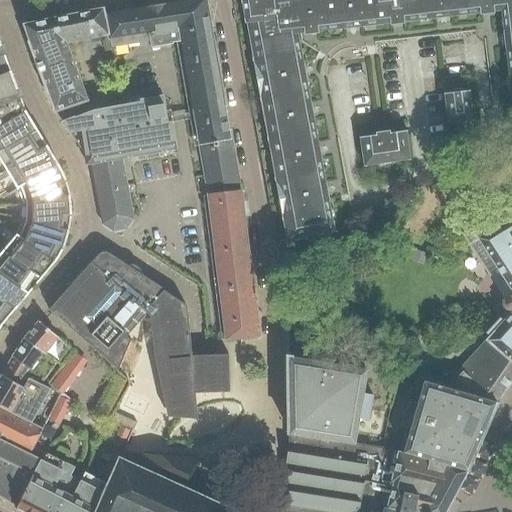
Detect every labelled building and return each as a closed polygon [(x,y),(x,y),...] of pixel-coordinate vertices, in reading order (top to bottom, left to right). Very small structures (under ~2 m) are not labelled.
[(104,9),(103,9),(110,40),(112,40),(115,54),(116,54),(132,52),(129,37),(134,37),(137,48),(151,46),(151,47),(151,48),(153,48),(154,49),(170,46),(170,45),(172,45),(172,43),(180,42),(184,68),(197,145),(199,145),(200,145),(209,195),(208,195),(226,339),(226,340),(258,336),(259,336),(244,218),(241,196),(241,191),(241,190),(206,0),(187,0),(106,13),(105,8),(104,9)] [(289,240),(324,233),(332,232),(334,232),(297,34),(460,16),(500,11),(511,106),(511,0),(242,0),(242,2),(243,2),(246,19),(246,22),(247,22),(247,24),(248,24),(254,56),(253,56),(254,58),(253,58),(254,61),(254,62),(255,62),(261,96),(261,98),(260,98),(261,101),(262,102),(268,136),(268,138),(268,141),(269,140),(269,142),(270,142),(276,176),(275,176),(276,178),(275,178),(276,180),(277,182),(283,216),(283,218),(283,220),(284,220),(284,222),(287,238),(287,239),(287,241),(289,240)] [(29,41),(40,73),(48,94),(49,94),(55,111),(56,111),(87,100),(67,44),(107,36),(108,41),(110,40),(103,9),(24,25),(30,41),(29,41)] [(0,124),(0,126),(1,126),(26,111),(0,42),(0,124)] [(472,121),(469,91),(443,94),(447,124),(472,121)] [(132,213),(122,158),(178,149),(171,110),(166,111),(164,95),(140,99),(140,102),(130,104),(91,111),(63,122),(62,122),(91,164),(101,217),(103,224),(108,228),(121,236),(129,224),(131,219),(132,216),(132,213)] [(0,125),(0,150),(36,128),(26,111),(1,126),(0,126),(0,125)] [(0,150),(0,159),(7,170),(47,146),(36,128),(0,150)] [(410,160),(406,130),(359,137),(363,167),(410,160)] [(7,170),(17,188),(58,163),(47,146),(7,170)] [(23,203),(69,196),(69,193),(68,188),(67,182),(66,180),(64,175),(62,170),(59,165),(58,163),(17,188),(23,203)] [(22,219),(68,230),(70,225),(70,223),(71,218),(71,213),(71,208),(71,203),(70,198),(69,196),(23,203),(22,219)] [(511,215),(476,238),(511,293),(511,308),(486,337),(487,338),(511,361),(511,215)] [(16,235),(55,262),(58,258),(60,253),(62,251),(64,247),(65,244),(66,240),(67,235),(68,230),(22,219),(16,235)] [(16,235),(3,250),(42,277),(55,262),(16,235)] [(3,250),(0,253),(0,273),(29,293),(42,277),(3,250)] [(284,290),(335,251),(335,250),(334,250),(319,252),(301,255),(278,260),(279,264),(279,266),(280,270),(282,281),(282,285),(282,287),(283,287),(283,291),(284,290)] [(412,259),(423,264),(427,255),(416,250),(412,259)] [(91,261),(49,309),(100,353),(106,358),(118,368),(131,339),(130,339),(126,336),(147,313),(148,314),(149,315),(149,316),(150,317),(150,318),(150,320),(155,360),(167,416),(197,418),(194,392),(224,391),(229,391),(228,354),(191,355),(187,309),(187,308),(186,307),(186,306),(185,305),(184,304),(184,303),(183,302),(182,302),(176,298),(164,290),(140,275),(140,273),(139,270),(138,268),(136,267),(134,266),(131,266),(129,266),(128,267),(110,256),(106,253),(105,253),(103,253),(101,254),(99,255),(93,263),(91,261)] [(0,297),(15,309),(29,293),(0,273),(0,297)] [(0,322),(2,324),(15,309),(0,297),(0,322)] [(39,321),(25,339),(42,353),(55,363),(57,362),(58,363),(69,348),(57,337),(56,336),(52,331),(42,324),(40,322),(39,321)] [(511,361),(487,338),(443,387),(496,401),(511,378),(511,361)] [(25,339),(13,357),(30,369),(25,376),(28,378),(36,382),(40,384),(55,363),(42,353),(25,339)] [(87,360),(75,352),(51,385),(63,393),(87,360)] [(291,357),(288,356),(288,359),(288,383),(288,386),(289,402),(288,402),(288,406),(289,406),(289,429),(289,432),(355,443),(359,419),(368,421),(372,395),(363,394),(366,369),(291,357)] [(13,357),(2,375),(10,380),(23,387),(28,378),(25,376),(30,369),(13,357)] [(126,382),(112,374),(93,410),(107,418),(126,382)] [(2,375),(0,378),(0,406),(42,430),(48,418),(61,394),(50,389),(40,384),(36,382),(28,378),(23,387),(10,380),(2,375)] [(409,429),(403,451),(402,451),(457,467),(467,470),(467,469),(496,403),(496,402),(496,401),(443,387),(423,382),(416,404),(407,401),(400,426),(409,429)] [(71,402),(61,397),(49,420),(59,426),(71,402)] [(0,438),(30,453),(42,460),(46,453),(33,447),(42,430),(0,406),(0,438)] [(115,413),(112,420),(133,430),(137,423),(115,413)] [(130,431),(120,426),(109,449),(120,454),(130,431)] [(289,435),(290,511),(369,511),(370,511),(371,511),(381,511),(383,507),(385,508),(386,506),(392,483),(390,482),(397,450),(402,452),(402,451),(403,451),(355,443),(289,432),(289,433),(289,435)] [(0,495),(7,498),(6,499),(17,504),(15,507),(16,508),(31,476),(33,477),(42,460),(30,453),(0,438),(0,495)] [(466,470),(467,470),(457,467),(402,451),(402,452),(397,450),(390,482),(392,483),(386,506),(414,511),(444,511),(467,470),(466,470)] [(194,492),(199,457),(174,455),(166,455),(124,451),(123,452),(120,459),(109,484),(96,511),(234,511),(235,510),(224,505),(194,492)] [(16,508),(15,509),(20,511),(96,511),(109,484),(85,472),(80,481),(70,476),(74,468),(65,463),(46,453),(42,460),(33,477),(31,476),(16,508)]
